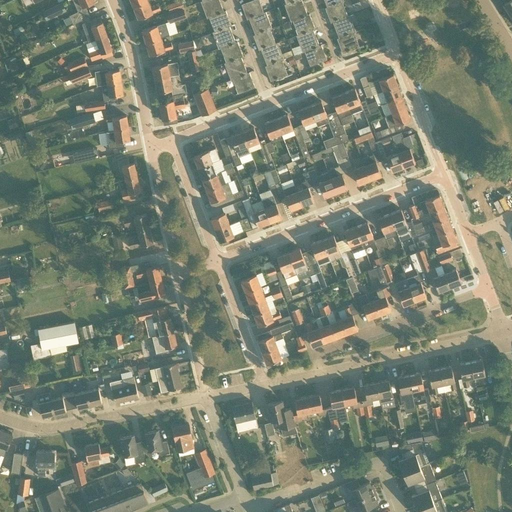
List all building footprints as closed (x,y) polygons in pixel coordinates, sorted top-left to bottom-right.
[(72,0),(78,12),(86,8),(85,6),(95,2),(94,0),(72,0)] [(151,7),(148,0),(133,6),(138,18),(161,10),(159,4),(151,7)] [(170,13),(182,9),(184,8),(181,0),(167,5),(170,13)] [(224,11),(219,0),(207,0),(201,2),(207,17),(224,11)] [(263,13),(258,0),(252,0),(241,4),(247,20),(266,13),(266,12),(263,13)] [(290,21),(307,14),(301,0),(299,0),(285,5),(290,21)] [(329,17),(346,11),(342,2),(344,1),(343,0),(324,0),(327,7),(325,8),(329,17)] [(359,0),(351,0),(350,1),(353,9),(361,5),(359,0)] [(47,20),(66,11),(62,3),(43,12),(47,20)] [(182,9),(170,13),(167,14),(170,22),(185,17),(182,9)] [(75,13),(69,15),(70,17),(73,23),(73,24),(89,16),(86,10),(76,15),(75,13)] [(231,25),(226,10),(224,11),(207,17),(207,18),(209,18),(214,32),(229,26),(231,25)] [(347,16),(346,11),(329,17),(331,22),(333,22),(338,34),(354,28),(349,15),(347,16)] [(272,28),(266,13),(247,20),(249,19),(255,34),(272,28)] [(315,29),(309,14),(307,14),(290,21),(291,21),(292,21),(298,34),(296,35),(296,36),(313,29),(315,29)] [(102,22),(100,17),(90,21),(81,23),(86,35),(89,42),(95,40),(96,39),(107,35),(102,22)] [(289,22),(283,25),(285,32),(292,29),(289,22)] [(142,30),(146,42),(169,35),(165,23),(142,30)] [(22,26),(13,29),(15,35),(25,32),(22,26)] [(219,48),(235,42),(229,26),(214,32),(207,35),(213,50),(219,48)] [(275,44),(270,30),(272,29),(272,28),(255,34),(253,35),(259,50),(278,43),(277,43),(275,44)] [(343,53),(359,47),(354,33),(356,32),(354,28),(338,34),(339,38),(337,38),(343,53)] [(302,51),(319,45),(313,29),(296,36),(302,51)] [(112,49),(107,35),(96,39),(95,40),(96,39),(99,48),(89,52),(92,60),(102,56),(103,58),(113,55),(111,50),(112,49)] [(169,35),(146,42),(150,55),(173,47),(171,42),(163,44),(161,37),(169,35)] [(196,46),(206,42),(204,36),(194,40),(196,46)] [(180,53),(195,50),(193,41),(178,44),(180,53)] [(243,56),(237,41),(235,42),(219,48),(219,49),(221,49),(226,62),(224,63),(241,57),(243,56)] [(283,58),(278,43),(259,50),(259,51),(261,50),(267,65),(283,58)] [(327,59),(321,44),(319,45),(302,51),(302,52),(304,51),(310,66),(327,59)] [(20,67),(14,56),(6,60),(12,71),(20,67)] [(71,72),(88,66),(84,57),(68,63),(68,65),(71,72)] [(197,57),(189,59),(192,72),(200,70),(197,57)] [(230,79),(247,72),(241,57),(224,63),(230,79)] [(271,81),(287,74),(282,60),(284,60),(283,58),(267,65),(265,66),(271,81)] [(155,79),(179,74),(178,68),(179,67),(177,61),(152,66),(155,79)] [(73,83),(92,75),(88,66),(71,72),(71,73),(69,74),(73,83)] [(108,71),(108,69),(99,70),(102,85),(121,82),(119,70),(108,71)] [(255,87),(249,72),(247,73),(247,72),(230,79),(231,80),(233,79),(238,93),(255,87)] [(398,86),(393,73),(373,81),(368,82),(366,76),(360,78),(367,97),(377,93),(383,90),(383,91),(398,86)] [(172,84),(170,76),(179,74),(155,79),(157,92),(181,87),(180,82),(172,84)] [(192,92),(204,89),(203,81),(190,83),(192,92)] [(104,99),(112,98),(112,96),(123,94),(121,82),(102,85),(104,99)] [(382,105),(387,103),(402,97),(398,86),(383,91),(383,90),(377,93),(382,105)] [(360,103),(355,88),(344,93),(352,114),(363,109),(366,116),(371,114),(371,113),(369,109),(367,104),(366,101),(360,103)] [(198,106),(202,115),(216,110),(208,89),(194,94),(198,106)] [(162,119),(177,116),(175,109),(185,107),(182,93),(172,95),(173,99),(159,103),(162,119)] [(348,140),(345,132),(340,118),(352,114),(344,93),(332,97),(339,116),(334,118),(343,142),(348,140)] [(402,97),(387,103),(392,114),(406,108),(402,97)] [(86,110),(105,107),(104,101),(85,104),(86,110)] [(328,120),(326,115),(327,115),(321,101),(310,105),(316,120),(318,127),(329,122),(332,129),(337,144),(331,146),(332,147),(338,145),(343,143),(342,142),(343,142),(334,118),(328,120)] [(299,128),(303,139),(309,137),(304,125),(316,120),(310,105),(298,110),(303,123),(298,125),(299,128)] [(382,136),(397,131),(395,126),(397,126),(397,125),(411,119),(406,108),(392,114),(385,116),(389,127),(380,131),(382,136)] [(73,129),(95,122),(92,112),(69,119),(73,129)] [(299,128),(294,130),(287,114),(276,118),(282,133),(284,139),(295,134),(304,157),(309,154),(303,139),(299,128)] [(115,117),(115,115),(106,116),(109,131),(114,130),(128,127),(126,115),(115,117)] [(270,138),(282,133),(276,118),(264,123),(270,138)] [(111,145),(119,143),(119,141),(130,140),(128,127),(114,130),(115,138),(110,139),(111,145)] [(242,131),(248,145),(259,141),(254,127),(242,131)] [(9,141),(22,137),(20,130),(7,135),(9,141)] [(239,156),(250,152),(248,145),(242,131),(231,136),(234,145),(229,147),(231,155),(232,155),(236,165),(241,163),(239,156)] [(375,142),(371,131),(368,132),(360,135),(354,138),(356,143),(367,139),(371,148),(373,154),(362,159),(364,165),(370,179),(381,175),(374,157),(380,155),(376,145),(377,145),(375,141),(375,142)] [(100,132),(100,144),(108,144),(107,132),(100,132)] [(406,149),(401,138),(403,137),(401,132),(392,135),(404,166),(415,162),(410,148),(406,149)] [(382,160),(387,158),(392,171),(404,166),(392,135),(398,152),(387,157),(380,140),(375,141),(377,145),(376,145),(380,155),(382,160)] [(229,147),(225,138),(219,140),(223,149),(226,157),(231,155),(229,147)] [(195,143),(194,146),(195,148),(197,150),(201,149),(202,146),(201,143),(198,141),(195,143)] [(269,152),(270,152),(266,143),(265,141),(260,143),(267,162),(272,160),(269,152)] [(270,152),(275,150),(271,141),(266,143),(270,152)] [(346,167),(351,165),(343,143),(338,145),(346,167)] [(336,192),(348,188),(341,172),(347,170),(346,168),(346,167),(338,145),(332,147),(339,166),(327,170),(328,171),(331,178),(336,192)] [(96,147),(72,153),(74,163),(99,157),(96,147)] [(198,168),(212,163),(220,160),(216,148),(194,156),(198,168)] [(313,154),(315,160),(322,157),(320,151),(313,154)] [(129,163),(128,159),(121,160),(126,179),(137,177),(134,162),(129,163)] [(305,166),(303,159),(297,161),(300,168),(305,166)] [(40,160),(37,167),(43,170),(46,163),(40,160)] [(225,170),(233,168),(232,162),(223,165),(225,170)] [(217,174),(212,163),(198,168),(203,179),(217,174)] [(358,184),(370,179),(364,165),(353,170),(358,184)] [(275,169),(270,171),(278,193),(284,191),(283,189),(280,183),(275,169)] [(324,197),(336,192),(331,178),(328,171),(317,175),(314,169),(309,171),(314,185),(319,183),(324,197)] [(105,185),(112,183),(110,171),(102,172),(105,185)] [(258,175),(253,177),(253,178),(254,181),(265,177),(271,189),(273,195),(278,193),(270,171),(258,175)] [(302,205),(314,201),(308,187),(314,185),(309,171),(303,174),(306,181),(301,183),(304,189),(297,191),(302,205)] [(207,191),(226,184),(221,172),(217,174),(203,179),(207,191)] [(126,179),(128,189),(121,191),(123,200),(131,199),(137,197),(136,192),(141,191),(137,177),(126,179)] [(112,183),(105,185),(106,191),(114,189),(112,183)] [(233,194),(228,183),(226,184),(207,191),(211,202),(229,195),(232,201),(244,196),(242,190),(233,194)] [(295,185),(283,189),(284,191),(290,209),(302,205),(297,191),(295,185)] [(430,211),(444,206),(439,194),(419,202),(422,209),(417,211),(414,204),(409,206),(413,217),(429,211),(430,211)] [(281,217),(273,195),(271,196),(261,200),(264,208),(265,208),(270,222),(281,217)] [(252,226),(257,224),(258,226),(270,222),(265,208),(264,208),(254,212),(248,197),(242,200),(244,205),(244,207),(248,217),(253,228),(252,226)] [(99,212),(114,209),(112,200),(97,203),(99,212)] [(242,200),(233,203),(235,209),(244,205),(242,200)] [(434,222),(448,217),(444,206),(430,211),(434,222)] [(248,217),(244,207),(238,209),(242,219),(231,223),(248,217)] [(390,213),(398,234),(409,230),(406,221),(401,209),(390,213)] [(104,223),(102,213),(93,215),(96,225),(104,223)] [(215,229),(229,224),(225,213),(211,218),(215,229)] [(383,247),(389,245),(386,239),(398,234),(390,213),(378,218),(385,236),(380,238),(383,247)] [(150,228),(146,214),(123,219),(125,226),(136,224),(138,231),(150,228)] [(243,232),(253,228),(248,217),(231,223),(229,224),(215,229),(220,241),(234,236),(233,234),(243,230),(243,232)] [(438,234),(453,229),(448,217),(434,222),(438,234)] [(411,219),(406,221),(409,230),(411,236),(417,234),(415,230),(413,225),(411,219)] [(383,247),(380,238),(374,240),(367,222),(356,226),(364,248),(373,244),(375,244),(378,249),(376,250),(378,257),(379,257),(381,265),(388,262),(383,247)] [(356,275),(361,273),(353,252),(364,248),(356,226),(344,231),(351,249),(347,251),(352,265),(356,275)] [(130,248),(153,242),(150,228),(138,231),(139,239),(129,241),(130,248)] [(438,253),(449,249),(447,244),(457,240),(453,229),(438,234),(442,245),(436,247),(438,253)] [(123,248),(121,235),(112,236),(114,249),(123,248)] [(342,266),(346,267),(352,265),(347,251),(341,253),(334,235),(323,239),(328,254),(331,261),(339,258),(342,266)] [(310,244),(316,258),(328,254),(323,239),(310,244)] [(307,266),(300,248),(288,252),(298,278),(299,280),(310,275),(313,282),(318,280),(316,273),(313,264),(307,266)] [(438,256),(441,264),(463,256),(460,248),(438,256)] [(423,269),(429,266),(422,249),(417,252),(423,269)] [(293,299),(287,284),(299,280),(298,278),(288,252),(277,257),(284,275),(278,277),(279,278),(280,282),(287,301),(293,299)] [(423,269),(417,252),(409,254),(415,268),(418,274),(406,279),(404,274),(414,301),(426,296),(421,281),(426,279),(422,269),(423,269)] [(268,275),(276,272),(272,260),(261,265),(263,271),(266,270),(268,275)] [(321,271),(318,265),(317,262),(313,264),(316,273),(321,271)] [(404,274),(393,278),(387,263),(381,266),(387,281),(388,282),(394,279),(403,305),(414,301),(404,274)] [(136,285),(137,286),(162,280),(158,265),(135,271),(137,278),(148,275),(150,282),(136,285)] [(387,281),(380,265),(375,268),(382,287),(371,291),(374,300),(379,314),(391,309),(386,295),(392,293),(388,282),(387,281)] [(444,273),(441,265),(430,269),(438,291),(450,287),(445,273),(444,273)] [(125,288),(134,286),(129,267),(120,269),(125,288)] [(450,287),(461,283),(456,268),(445,273),(450,287)] [(8,270),(0,272),(0,282),(10,281),(8,270)] [(268,275),(268,276),(270,281),(273,280),(273,281),(279,278),(278,277),(276,272),(268,275)] [(245,291),(260,286),(255,274),(241,280),(245,291)] [(353,276),(350,277),(346,279),(351,292),(358,290),(353,276)] [(137,286),(140,300),(165,294),(162,280),(137,286)] [(308,283),(302,285),(305,293),(311,291),(308,283)] [(265,295),(271,293),(268,285),(262,287),(265,295)] [(264,297),(260,286),(245,291),(250,303),(264,297)] [(105,293),(108,301),(117,299),(115,290),(105,293)] [(368,302),(366,294),(360,296),(368,318),(379,314),(374,300),(368,302)] [(264,297),(250,303),(254,314),(269,308),(264,297)] [(358,329),(353,315),(359,313),(355,302),(348,305),(349,307),(345,309),(348,316),(341,319),(347,333),(358,329)] [(331,312),(328,304),(323,306),(336,337),(347,333),(341,319),(336,321),(332,312),(331,312)] [(166,317),(163,306),(137,313),(139,320),(151,317),(152,317),(156,335),(174,331),(170,316),(166,317)] [(323,326),(319,327),(324,341),(336,337),(323,306),(319,308),(322,316),(320,316),(322,322),(323,326)] [(271,314),(269,308),(254,314),(258,325),(281,316),(279,311),(271,314)] [(291,311),(296,324),(304,321),(299,308),(291,311)] [(282,324),(291,320),(289,315),(279,319),(282,324)] [(42,348),(78,341),(74,321),(38,329),(42,348)] [(262,352),(277,347),(277,346),(285,343),(281,332),(294,327),(292,321),(270,329),(272,335),(258,340),(262,352)] [(324,341),(319,327),(313,330),(310,322),(304,324),(313,346),(324,341)] [(80,325),(81,338),(94,337),(93,324),(80,325)] [(9,325),(0,327),(0,335),(11,333),(9,325)] [(177,345),(174,331),(156,335),(157,335),(152,336),(156,353),(173,349),(172,346),(177,345)] [(113,345),(123,343),(121,332),(110,334),(113,345)] [(299,345),(304,343),(301,335),(296,337),(299,345)] [(304,343),(299,345),(297,346),(299,351),(306,348),(305,343),(304,343)] [(267,363),(282,358),(277,347),(262,352),(267,363)] [(482,383),(487,382),(482,359),(470,361),(474,377),(481,376),(482,383)] [(460,388),(470,386),(468,378),(474,377),(470,361),(459,364),(462,378),(458,379),(460,388)] [(148,363),(137,365),(139,373),(150,371),(148,363)] [(153,381),(158,380),(179,375),(176,363),(150,369),(153,381)] [(440,368),(445,391),(456,389),(451,365),(440,368)] [(445,391),(440,368),(428,370),(433,394),(445,391)] [(409,375),(413,394),(414,398),(425,396),(420,372),(409,375)] [(28,377),(27,375),(8,379),(10,390),(35,385),(33,376),(28,377)] [(161,392),(182,387),(179,375),(158,380),(161,392)] [(401,402),(407,401),(406,396),(413,394),(409,375),(398,377),(401,392),(399,392),(401,402)] [(127,400),(139,397),(134,376),(122,379),(127,400)] [(115,403),(127,400),(122,379),(110,382),(115,403)] [(392,394),(389,379),(376,382),(379,396),(380,402),(394,399),(393,394),(392,394)] [(363,405),(373,403),(372,398),(379,396),(376,382),(364,384),(367,399),(362,400),(363,405)] [(90,405),(102,402),(99,390),(105,389),(104,383),(98,385),(99,388),(87,391),(90,405)] [(144,395),(151,393),(148,383),(141,385),(144,395)] [(357,401),(354,386),(342,389),(345,404),(352,402),(353,408),(356,407),(357,415),(365,414),(363,407),(363,405),(362,400),(357,401)] [(23,388),(13,390),(14,399),(25,397),(23,388)] [(337,405),(345,404),(342,389),(329,392),(332,406),(327,407),(330,419),(331,425),(332,429),(339,428),(338,422),(340,421),(337,405)] [(75,394),(74,390),(68,392),(69,397),(75,396),(78,408),(90,405),(87,391),(75,394)] [(54,413),(66,411),(64,399),(69,397),(68,392),(62,393),(63,396),(51,399),(54,413)] [(310,411),(318,410),(319,415),(328,413),(330,419),(327,407),(322,408),(319,394),(307,396),(310,411)] [(294,420),(304,418),(303,413),(310,411),(307,396),(294,399),(298,414),(293,415),(294,420)] [(39,402),(39,399),(32,401),(33,406),(39,404),(42,416),(54,413),(51,399),(39,402)] [(295,426),(294,420),(293,415),(291,407),(284,409),(282,400),(267,403),(271,422),(279,420),(280,424),(281,429),(295,426)] [(232,406),(237,431),(258,426),(252,402),(232,406)] [(365,417),(372,415),(370,405),(363,407),(365,414),(365,417)] [(434,418),(441,417),(439,407),(432,408),(434,418)] [(397,427),(404,426),(400,409),(393,410),(397,427)] [(467,421),(475,420),(473,410),(465,411),(467,421)] [(463,432),(469,431),(467,421),(460,422),(463,432)] [(178,451),(194,447),(189,423),(173,427),(178,451)] [(7,448),(12,433),(0,428),(0,455),(0,454),(4,455),(6,448),(7,448)] [(324,430),(327,440),(333,439),(331,428),(324,430)] [(161,442),(159,430),(145,433),(149,451),(158,449),(160,455),(170,453),(167,441),(161,442)] [(424,441),(431,439),(429,430),(422,432),(424,441)] [(386,434),(380,436),(382,445),(388,444),(386,434)] [(137,447),(134,435),(121,438),(127,465),(146,461),(143,446),(137,447)] [(411,437),(412,443),(420,441),(419,435),(411,437)] [(420,441),(412,443),(411,443),(413,448),(401,453),(404,458),(399,460),(403,472),(402,472),(402,473),(429,462),(421,441),(420,441)] [(9,442),(6,463),(12,464),(15,443),(9,442)] [(100,448),(99,442),(85,445),(89,466),(100,464),(111,462),(108,447),(100,448)] [(342,448),(344,457),(355,455),(353,445),(342,448)] [(204,477),(215,472),(206,449),(195,453),(204,477)] [(295,462),(286,465),(291,482),(304,479),(302,469),(308,468),(303,452),(302,449),(291,452),(295,462)] [(54,466),(54,451),(38,451),(38,475),(46,475),(46,472),(53,472),(53,466),(54,466)] [(20,473),(23,454),(14,452),(11,472),(20,473)] [(119,458),(114,463),(119,469),(124,464),(119,458)] [(71,463),(77,486),(87,482),(81,460),(71,463)] [(429,462),(402,473),(403,473),(408,484),(413,482),(415,488),(435,480),(436,480),(429,462)] [(134,482),(131,467),(120,469),(123,484),(134,482)] [(198,471),(188,475),(193,489),(198,487),(200,484),(198,479),(201,478),(198,471)] [(64,476),(67,483),(74,481),(71,473),(64,476)] [(254,489),(273,484),(271,473),(251,477),(254,489)] [(27,495),(30,478),(20,477),(18,493),(27,495)] [(358,486),(356,480),(357,479),(344,484),(348,495),(353,493),(356,500),(376,492),(373,485),(371,485),(370,482),(358,486)] [(435,480),(415,488),(417,494),(412,496),(417,508),(433,501),(442,498),(435,480)] [(154,496),(168,490),(164,482),(150,489),(154,496)] [(122,490),(130,510),(148,503),(141,483),(122,490)] [(44,511),(49,511),(64,507),(66,506),(59,488),(39,495),(44,511)] [(105,496),(110,511),(124,511),(130,510),(122,490),(105,496)] [(378,499),(376,492),(356,500),(358,506),(353,508),(354,511),(368,511),(366,507),(378,502),(377,499),(378,499)] [(86,503),(89,511),(110,511),(105,496),(86,503)] [(342,496),(333,499),(335,506),(345,502),(342,496)] [(24,501),(17,503),(20,511),(27,510),(24,501)] [(437,511),(433,501),(417,508),(418,511),(437,511)] [(314,506),(316,511),(320,511),(325,510),(322,502),(314,506)]
